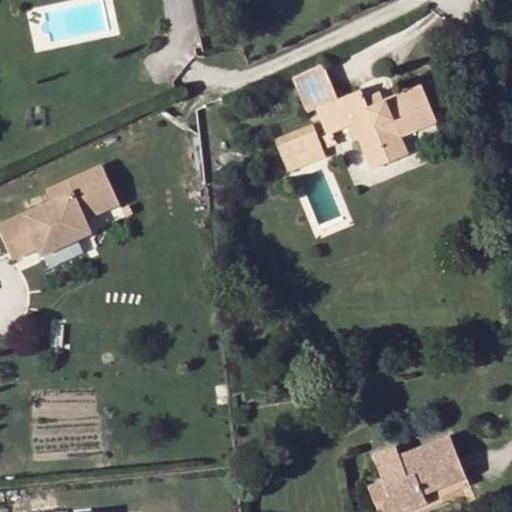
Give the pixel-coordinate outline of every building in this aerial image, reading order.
[(325,65),(291,77),(305,114),(314,110),(325,135),(350,127),(368,169),(406,156),(400,138),(434,123),(418,85),(367,107),(360,92),(340,102),(325,65)] [(42,127),(44,117),(30,115),(28,124),(42,127)] [(312,135),(274,148),(282,167),(319,151),(312,135)] [(319,151),(282,167),(284,173),(323,158),(319,151)] [(0,224),(0,231),(13,259),(39,248),(42,255),(92,233),(85,219),(118,203),(101,166),(67,180),(73,191),(0,224)] [(47,189),(52,200),(73,191),(67,180),(47,189)] [(102,224),(126,212),(121,202),(97,215),(102,224)] [(378,479),(365,486),(371,504),(378,502),(381,511),(410,511),(425,507),(421,497),(463,480),(444,438),(398,454),(396,446),(370,457),(378,479)]
